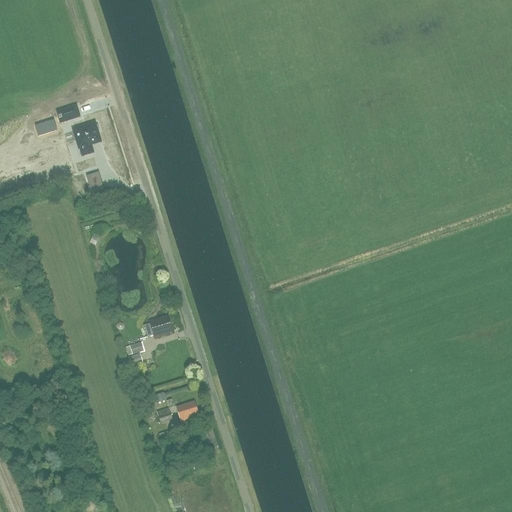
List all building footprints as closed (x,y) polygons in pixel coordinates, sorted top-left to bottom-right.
[(76,107),(57,113),(58,116),(59,118),(61,123),(67,121),(74,119),(78,117),(80,117),(76,107)] [(54,120),(48,122),(52,133),(57,131),(54,120)] [(95,123),(73,130),(79,149),(80,149),(83,156),(93,153),(91,145),(101,142),(97,131),(99,129),(98,126),(95,125),(95,123)] [(154,337),(172,332),(168,317),(150,321),(151,323),(144,325),(147,337),(154,335),(154,337)] [(128,356),(132,354),(133,355),(144,351),(141,343),(130,346),(126,348),(128,356)] [(131,366),(143,362),(140,354),(129,358),(131,366)] [(155,409),(160,408),(159,403),(166,401),(164,393),(156,396),(156,397),(152,398),(151,397),(149,398),(150,403),(152,402),(155,409)] [(142,404),(143,407),(145,415),(153,413),(152,408),(150,402),(142,404)] [(194,402),(177,408),(181,421),(199,416),(194,402)] [(173,420),(169,408),(157,412),(161,424),(173,420)] [(175,435),(173,430),(159,435),(161,439),(175,435)] [(177,489),(184,511),(209,511),(202,488),(198,489),(196,483),(177,489)]
